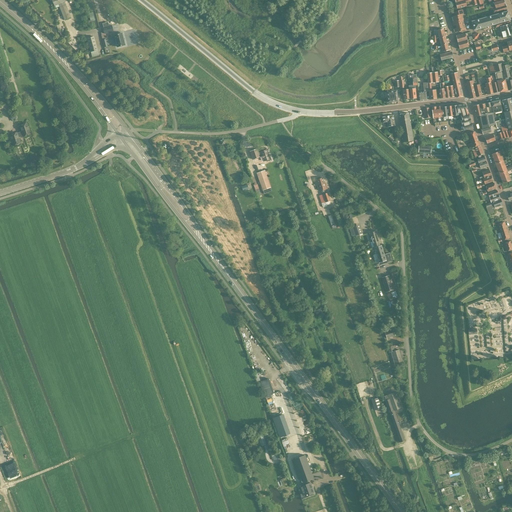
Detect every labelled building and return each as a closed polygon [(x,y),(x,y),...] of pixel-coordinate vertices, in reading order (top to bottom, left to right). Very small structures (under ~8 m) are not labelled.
[(71,18),(69,13),(64,2),(65,1),(64,0),(52,0),(55,5),(59,4),(65,20),(71,18)] [(470,0),(465,0),(455,3),(457,9),(466,6),(465,3),(470,1),(470,0)] [(494,6),(492,7),(493,10),(506,6),(503,0),(501,0),(493,2),(494,6)] [(452,22),(463,19),(462,14),(463,14),(462,10),(453,12),(454,16),(452,17),(453,19),(451,19),(452,22)] [(495,28),(500,26),(511,23),(510,20),(508,11),(472,22),(474,30),(495,24),(495,28)] [(511,23),(500,26),(503,38),(511,35),(511,23)] [(466,30),(464,24),(455,27),(455,28),(454,28),(455,32),(466,30)] [(103,28),(104,34),(113,32),(112,25),(109,26),(103,28)] [(437,31),(439,38),(445,36),(447,36),(446,32),(444,33),(443,29),(437,31)] [(114,36),(112,36),(113,39),(115,39),(117,47),(125,45),(123,37),(122,33),(114,35),(114,36)] [(457,43),(467,40),(465,34),(456,36),(457,43)] [(91,52),(98,50),(94,36),(87,38),(91,52)] [(446,40),(445,36),(439,38),(441,45),(447,43),(449,43),(448,39),(446,40)] [(469,47),(467,40),(457,43),(459,49),(469,47)] [(503,52),(511,49),(511,40),(507,43),(508,45),(502,47),(503,52)] [(447,43),(441,45),(437,46),(437,49),(441,48),(442,52),(451,50),(450,46),(448,47),(447,43)] [(451,52),(440,55),(441,60),(453,57),(451,52)] [(494,65),(489,67),(490,74),(494,73),(503,71),(502,66),(501,63),(494,65)] [(509,64),(502,66),(503,71),(504,76),(505,78),(510,77),(508,70),(510,70),(509,64)] [(503,71),(494,73),(497,82),(499,92),(508,91),(504,76),(503,71)] [(437,72),(427,74),(428,83),(430,83),(432,83),(434,83),(434,82),(438,82),(437,72)] [(456,97),(462,96),(457,73),(451,74),(456,97)] [(488,95),(493,94),(490,77),(486,78),(487,83),(485,83),(486,87),(484,88),(485,91),(487,91),(488,95)] [(493,79),(491,79),(494,93),(499,92),(497,82),(494,83),(493,79)] [(472,80),(466,82),(470,99),(476,97),(474,85),(472,80)] [(426,92),(428,91),(427,82),(422,83),(423,92),(418,92),(419,101),(427,100),(426,92)] [(479,84),(474,85),(476,97),(482,96),(479,84)] [(452,86),(444,87),(446,98),(454,97),(452,86)] [(392,102),(397,101),(396,91),(387,92),(387,93),(386,93),(385,94),(385,96),(387,97),(387,96),(388,96),(388,102),(390,103),(391,103),(392,102)] [(508,129),(511,127),(511,100),(511,98),(502,100),(505,112),(504,113),(508,129)] [(502,111),(500,100),(486,103),(489,114),(495,113),(502,111)] [(489,114),(486,103),(474,106),(476,116),(480,115),(482,128),(495,125),(493,117),(496,117),(495,113),(489,114)] [(465,104),(457,105),(458,113),(460,113),(461,116),(460,116),(461,120),(460,121),(461,123),(462,126),(463,129),(463,130),(472,127),(465,104)] [(401,125),(410,124),(408,113),(399,114),(401,125)] [(387,127),(395,126),(393,115),(382,117),(383,122),(387,122),(387,127)] [(502,131),(507,130),(505,119),(495,122),(497,128),(501,127),(502,131)] [(24,136),(31,134),(27,124),(20,126),(22,132),(17,133),(10,135),(14,146),(21,143),(19,138),(23,136),(24,136)] [(413,141),(410,124),(401,125),(404,142),(413,141)] [(490,128),(491,127),(491,126),(481,129),(483,135),(491,132),(490,128)] [(469,149),(480,145),(474,132),(464,135),(467,142),(470,140),(471,143),(468,145),(469,149)] [(487,143),(495,140),(493,135),(485,138),(487,143)] [(478,157),(481,156),(480,155),(483,154),(480,146),(475,148),(475,150),(473,151),(475,157),(478,156),(478,157)] [(253,159),(260,157),(257,149),(250,151),(253,159)] [(264,161),(270,159),(267,150),(261,152),(264,161)] [(475,165),(486,161),(484,157),(481,157),(481,156),(478,157),(479,158),(477,159),(478,161),(474,163),(475,165)] [(483,179),(491,176),(489,170),(482,172),(483,176),(479,178),(480,180),(483,179)] [(263,190),(271,187),(265,171),(257,173),(263,190)] [(493,181),(491,176),(483,179),(485,184),(493,181)] [(321,191),(328,189),(326,183),(324,184),(322,178),(317,180),(321,191)] [(487,192),(496,189),(494,183),(485,186),(487,192)] [(491,203),(500,199),(498,194),(497,190),(488,194),(491,203)] [(321,203),(330,201),(328,193),(319,196),(321,203)] [(491,209),(502,205),(500,199),(485,205),(486,207),(490,206),(491,209)] [(500,233),(507,231),(504,222),(497,224),(500,233)] [(374,248),(381,246),(380,246),(376,231),(370,233),(374,248)] [(507,231),(500,233),(503,240),(510,238),(507,231)] [(384,255),(381,246),(374,248),(379,263),(385,261),(385,260),(387,259),(388,262),(392,261),(390,253),(384,255)] [(386,291),(393,289),(389,276),(382,278),(386,291)] [(387,338),(395,335),(393,329),(385,331),(387,338)] [(396,365),(403,363),(399,350),(392,352),(396,365)] [(264,396),(273,393),(269,379),(260,382),(264,396)] [(399,425),(406,423),(405,421),(399,423),(395,412),(401,410),(395,393),(385,396),(386,400),(385,400),(389,412),(400,442),(405,441),(399,425)] [(377,398),(371,400),(374,410),(381,408),(377,398)] [(283,414),(273,418),(279,438),(290,434),(283,414)] [(256,433),(261,445),(266,443),(261,431),(256,433)] [(301,479),(302,482),(308,480),(309,480),(314,478),(305,455),(291,460),(299,480),(301,479)] [(287,477),(281,479),(284,486),(290,484),(287,477)] [(308,480),(302,482),(303,485),(300,486),(301,487),(298,488),(300,492),(302,491),(304,497),(307,495),(308,497),(313,495),(312,494),(314,493),(310,480),(309,480),(308,480)]
